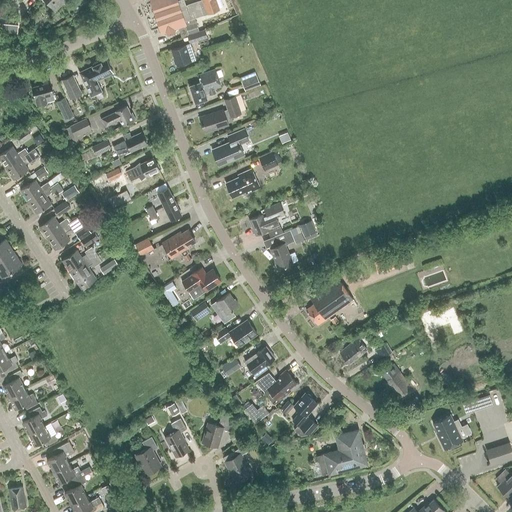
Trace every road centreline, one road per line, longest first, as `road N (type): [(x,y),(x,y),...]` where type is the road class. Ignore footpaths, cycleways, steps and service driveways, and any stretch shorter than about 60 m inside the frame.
road 1 (unclassified): [(414,458),(393,429),(314,363),(227,246),(133,19)]
road 2 (tertiary): [(244,511),(379,478),(414,458)]
road 3 (unclassified): [(133,19),(42,55),(0,57)]
